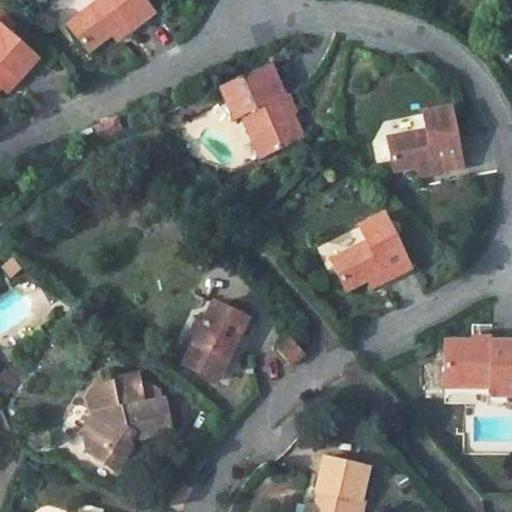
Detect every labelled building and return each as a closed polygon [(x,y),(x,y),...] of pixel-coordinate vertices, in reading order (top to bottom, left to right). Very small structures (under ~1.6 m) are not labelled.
[(93,0),(64,21),(84,48),(108,31),(112,37),(151,9),(144,0),(93,0)] [(0,85),(6,90),(36,55),(0,23),(0,85)] [(258,156),(302,136),(268,63),(219,85),(233,117),(239,115),(258,156)] [(418,173),(467,164),(455,104),(420,110),(424,129),(385,137),(391,169),(417,164),(418,173)] [(361,280),(366,288),(410,265),(382,212),(356,226),(364,242),(322,265),(337,293),(361,280)] [(230,364),(253,317),(215,299),(201,327),(189,353),(209,362),(212,355),(230,364)] [(194,323),(182,350),(188,353),(189,353),(201,327),(194,323)] [(511,391),(511,337),(443,337),(443,383),(497,384),(497,391),(511,391)] [(301,355),(288,340),(277,351),(289,365),(301,355)] [(21,396),(27,387),(40,370),(22,357),(2,381),(21,396)] [(90,395),(97,411),(83,432),(86,447),(115,468),(127,451),(122,443),(131,433),(138,439),(173,433),(167,397),(162,398),(160,388),(151,382),(142,384),(140,372),(117,376),(117,380),(97,384),(90,395)] [(358,511),(361,501),(369,468),(324,457),(316,490),(324,491),(321,505),(316,504),(313,511),(358,511)] [(313,511),(316,504),(309,502),(306,511),(313,511)]
